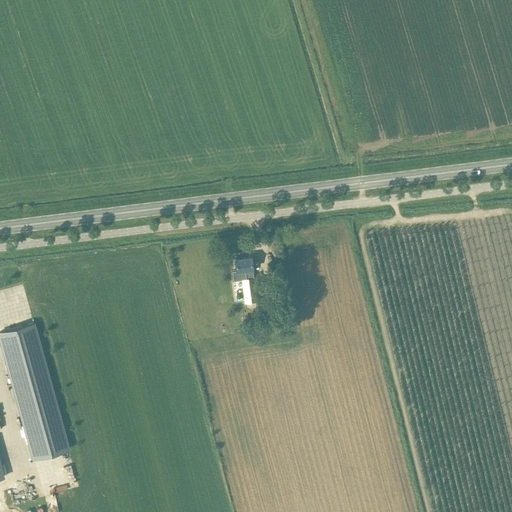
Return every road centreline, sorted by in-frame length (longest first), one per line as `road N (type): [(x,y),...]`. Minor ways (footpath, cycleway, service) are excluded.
road 1 (secondary): [(511,164),(0,229)]
road 2 (unclassified): [(0,247),(511,183)]
